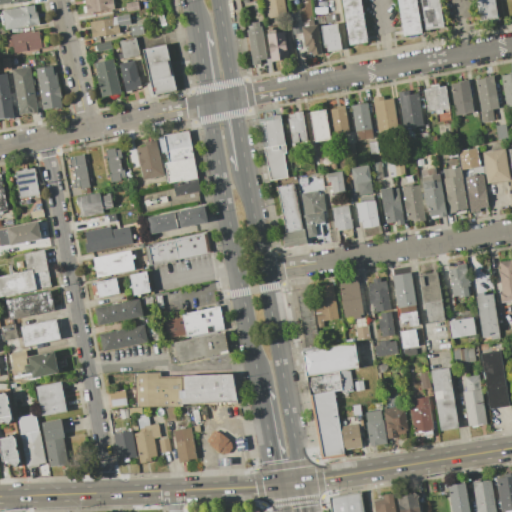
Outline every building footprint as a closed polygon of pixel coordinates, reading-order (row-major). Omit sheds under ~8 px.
[(112,0),(114,9),(86,14),(86,12),(84,13),(83,7),(85,6),(84,3),(82,3),(82,0),(112,0)] [(265,0),(283,0),(286,16),(269,19),(265,0)] [(349,45),(341,0),(416,0),(422,34),(403,37),(396,0),(361,0),(368,42),(349,45)] [(425,30),(419,0),(494,0),(497,18),(479,21),(475,0),(438,0),(443,27),(425,30)] [(125,3),(138,1),(139,10),(127,12),(125,3)] [(2,10),(34,5),(35,12),(37,12),(39,25),(5,30),(2,10)] [(89,22),(123,16),(126,18),(128,32),(92,38),(89,22)] [(252,65),(246,30),(252,29),(251,23),(258,22),(259,26),(261,26),(266,59),(259,60),(259,64),(252,65)] [(301,27),(317,24),(322,54),(312,56),(312,53),(308,53),(307,46),(304,47),(301,27)] [(320,26),(337,24),(341,50),(327,52),(326,44),(323,45),(320,26)] [(130,28),(143,26),(144,34),(132,36),(130,28)] [(6,35),(38,29),(40,40),(44,40),(45,46),(41,47),(42,49),(13,53),(12,47),(8,48),(6,35)] [(270,62),(266,34),(284,32),(288,59),(270,62)] [(119,41),(135,37),(139,55),(123,58),(119,41)] [(110,41),(111,49),(97,52),(95,44),(110,41)] [(153,95),(142,49),(165,44),(176,90),(153,95)] [(121,94),(113,96),(112,95),(102,97),(100,88),(98,88),(95,78),(97,77),(94,63),(113,59),(121,94)] [(125,92),(119,64),(134,60),(138,77),(139,77),(141,86),(136,87),(136,89),(125,92)] [(36,68),(52,65),(53,73),(56,72),(62,108),(43,111),(36,68)] [(19,115),(12,69),(30,66),(38,113),(29,115),(29,113),(19,115)] [(500,76),(511,74),(511,72),(511,71),(511,106),(506,107),(500,76)] [(0,74),(6,73),(14,117),(0,119),(0,74)] [(475,80),(494,76),(499,107),(492,109),(494,120),(492,120),(492,122),(483,124),(483,122),(481,122),(480,111),(481,111),(475,80)] [(449,84),(461,82),(460,81),(468,79),(473,112),(467,113),(468,115),(461,116),(461,114),(455,115),(449,84)] [(449,108),(441,110),(442,113),(435,115),(435,111),(427,112),(425,105),(427,105),(426,101),(425,101),(423,90),(429,89),(429,83),(437,82),(438,87),(445,86),(449,108)] [(423,125),(403,128),(397,92),(408,91),(409,94),(418,93),(423,125)] [(398,131),(378,134),(372,97),(383,95),(384,99),(393,98),(398,131)] [(351,105),(367,103),(373,137),(357,140),(351,105)] [(329,109),(345,107),(349,133),(345,133),(333,135),(329,109)] [(309,112),(325,109),(330,139),(323,140),(324,141),(314,143),(309,112)] [(307,141),(292,144),(287,118),(288,118),(288,115),(293,114),(293,112),(302,111),(307,141)] [(269,181),(264,147),(268,147),(263,121),(272,120),(271,116),(279,115),(286,153),(283,153),(287,178),(269,181)] [(503,124),(505,139),(497,140),(495,126),(503,124)] [(196,178),(182,181),(182,179),(168,182),(164,163),(167,162),(162,135),(187,130),(196,178)] [(349,133),(355,132),(357,144),(347,146),(345,133),(349,133)] [(431,152),(422,154),(419,134),(428,132),(431,152)] [(163,175),(143,179),(136,148),(144,146),(144,142),(156,139),(163,175)] [(369,143),(377,142),(379,153),(370,155),(369,143)] [(105,149),(115,148),(115,150),(120,149),(122,158),(119,158),(122,170),(124,169),(125,177),(120,178),(121,180),(112,182),(105,149)] [(480,166),(461,169),(458,151),(477,148),(480,166)] [(504,149),(510,180),(487,184),(481,152),(504,149)] [(90,187),(79,189),(79,187),(74,188),(72,180),(74,179),(72,168),(70,168),(68,160),(73,159),(73,156),(83,154),(90,187)] [(402,160),(404,174),(395,176),(393,161),(402,160)] [(380,162),(383,178),(375,179),(372,164),(380,162)] [(373,193),(359,196),(358,192),(354,192),(350,168),(368,165),(373,193)] [(459,166),(467,209),(462,209),(462,211),(449,213),(443,179),(444,178),(442,169),(459,166)] [(39,195),(21,199),(15,172),(22,171),(21,169),(27,168),(27,170),(33,168),(39,195)] [(439,174),(446,217),(438,218),(437,216),(427,217),(421,182),(422,182),(420,170),(434,168),(436,174),(439,174)] [(345,191),(332,193),(331,181),(323,183),(322,175),(326,175),(326,174),(341,171),(345,191)] [(0,211),(0,173),(5,173),(6,181),(2,182),(8,210),(0,211)] [(483,174),(489,207),(479,208),(480,211),(470,213),(464,178),(483,174)] [(195,181),(198,191),(174,196),(171,183),(179,181),(180,184),(195,181)] [(277,187),(293,183),(302,230),(285,233),(277,187)] [(425,221),(414,223),(413,219),(407,220),(401,188),(419,185),(425,221)] [(403,223),(395,225),(395,222),(387,223),(385,213),(384,213),(380,189),(391,187),(391,189),(398,188),(403,223)] [(301,193),(318,190),(318,194),(322,193),(325,212),(322,212),(324,222),(314,224),(316,235),(308,237),(301,193)] [(99,193),(99,196),(109,194),(112,208),(102,210),(103,214),(83,218),(83,217),(80,217),(78,208),(77,208),(75,197),(99,193)] [(374,200),(379,226),(363,228),(362,221),(359,222),(356,203),(374,200)] [(151,234),(147,217),(203,205),(207,222),(151,234)] [(352,229),(336,231),(332,208),(348,205),(352,229)] [(43,210),(44,216),(32,218),(31,212),(43,210)] [(39,221),(42,239),(18,244),(19,248),(2,251),(0,241),(0,235),(7,234),(6,228),(39,221)] [(133,242),(86,252),(85,244),(94,242),(92,231),(110,227),(110,231),(129,227),(133,242)] [(306,243),(284,247),(282,233),(285,233),(302,230),(304,230),(306,243)] [(206,232),(211,252),(151,265),(147,244),(206,232)] [(0,296),(0,276),(27,271),(23,254),(43,250),(51,286),(0,296)] [(96,278),(92,258),(129,250),(130,254),(133,253),(135,263),(132,264),(133,270),(96,278)] [(511,301),(500,303),(498,291),(501,291),(498,269),(499,269),(498,262),(511,260),(511,301)] [(466,264),(471,293),(468,293),(469,297),(459,298),(459,296),(452,297),(448,270),(457,268),(456,265),(466,264)] [(150,292),(133,296),(129,275),(146,271),(150,292)] [(436,272),(445,321),(428,324),(424,304),(423,304),(418,277),(422,277),(422,275),(436,272)] [(415,305),(397,308),(392,276),(410,273),(415,305)] [(116,277),(120,293),(98,298),(95,282),(116,277)] [(390,310),(375,312),(374,307),(371,308),(367,284),(373,283),(372,279),(380,278),(380,282),(385,281),(390,310)] [(358,281),(363,314),(360,315),(361,318),(351,320),(351,316),(344,318),(338,284),(358,281)] [(338,318),(323,321),(323,324),(317,325),(313,302),(320,301),(318,291),(324,290),(323,286),(332,284),(338,318)] [(55,310),(10,320),(5,300),(51,290),(55,310)] [(500,339),(482,342),(475,296),(477,296),(476,293),(483,292),(484,295),(493,294),(500,339)] [(296,296),(310,294),(318,347),(304,349),(296,296)] [(151,303),(141,305),(139,297),(150,295),(151,303)] [(142,316),(98,326),(94,308),(139,299),(142,316)] [(218,306),(223,328),(185,336),(184,332),(166,336),(163,320),(181,316),(180,314),(218,306)] [(418,326),(409,328),(407,321),(401,322),(400,314),(416,311),(418,326)] [(390,312),(394,335),(382,337),(381,331),(379,332),(377,319),(381,318),(380,314),(390,312)] [(450,338),(474,334),(471,317),(447,321),(450,338)] [(20,327),(57,319),(61,339),(24,346),(20,327)] [(0,326),(15,324),(18,338),(3,341),(0,330),(0,326)] [(102,352),(99,334),(143,325),(145,333),(147,332),(149,342),(102,352)] [(366,325),(368,338),(356,340),(354,327),(366,325)] [(415,329),(417,346),(402,349),(399,331),(415,329)] [(175,363),(171,342),(222,331),(223,337),(227,336),(229,350),(226,351),(226,352),(175,363)] [(160,339),(149,341),(147,334),(158,332),(160,339)] [(395,341),(397,354),(376,358),(374,346),(378,345),(377,342),(389,340),(389,342),(395,341)] [(353,341),(357,367),(348,369),(305,376),(301,350),(304,349),(318,347),(353,341)] [(453,350),(467,348),(469,361),(455,364),(453,350)] [(55,351),(58,361),(61,361),(63,372),(32,378),(31,373),(26,374),(25,371),(14,373),(10,353),(24,350),(27,364),(29,364),(28,356),(55,351)] [(508,406),(490,409),(480,353),(499,350),(508,406)] [(430,371),(448,368),(458,428),(440,431),(430,371)] [(348,369),(351,391),(341,393),(340,390),(332,391),(308,395),(305,376),(348,369)] [(136,407),(135,372),(161,372),(161,376),(231,375),(236,402),(183,403),(183,406),(136,407)] [(419,374),(428,372),(431,388),(421,390),(419,374)] [(487,424),(468,427),(462,392),(466,391),(464,377),(479,374),(487,424)] [(353,381),(361,380),(362,389),(354,391),(353,381)] [(41,416),(35,387),(60,382),(66,411),(41,416)] [(123,389),(126,405),(111,407),(108,392),(123,389)] [(308,395),(311,411),(314,428),(319,459),(343,455),(337,424),(335,407),(332,391),(308,395)] [(0,394),(6,393),(7,395),(8,395),(13,421),(9,421),(10,424),(5,425),(4,423),(0,424),(0,394)] [(427,396),(433,431),(413,434),(407,400),(427,396)] [(176,419),(168,420),(166,409),(174,407),(176,419)] [(387,439),(384,420),(383,413),(384,412),(383,409),(396,407),(397,410),(404,409),(407,430),(405,431),(405,434),(397,435),(397,437),(387,439)] [(127,409),(128,418),(121,419),(119,410),(127,409)] [(370,446),(366,423),(367,422),(365,412),(380,410),(382,420),(384,420),(387,439),(386,439),(386,443),(370,446)] [(139,463),(134,433),(139,432),(136,416),(147,414),(149,425),(158,424),(161,437),(154,438),(157,456),(150,457),(151,460),(139,463)] [(41,423),(60,419),(69,464),(50,467),(41,423)] [(340,426),(357,423),(361,447),(344,450),(340,426)] [(19,433),(20,433),(19,428),(28,426),(30,431),(39,429),(46,463),(39,464),(40,466),(27,469),(19,433)] [(178,462),(171,430),(190,427),(196,458),(187,460),(188,460),(178,462)] [(215,430),(218,432),(219,430),(227,436),(225,438),(232,444),(231,446),(232,447),(227,453),(221,454),(209,444),(209,443),(206,440),(215,430)] [(132,431),(137,457),(128,458),(129,461),(123,462),(123,459),(117,460),(112,434),(132,431)] [(0,438),(14,436),(15,438),(16,438),(21,464),(17,465),(17,467),(12,468),(12,467),(4,468),(3,462),(2,462),(0,451),(0,438)] [(168,438),(171,451),(161,453),(158,440),(168,438)] [(511,472),(511,511),(504,511),(501,511),(496,479),(505,477),(505,474),(511,472)] [(477,511),(472,481),(480,480),(481,482),(491,480),(495,511),(477,511)] [(464,483),(469,511),(452,511),(448,486),(464,483)] [(331,511),(329,497),(360,492),(363,511),(331,511)] [(374,511),(373,501),(383,499),(383,495),(392,493),(395,511),(374,511)] [(398,511),(396,497),(416,494),(419,511),(398,511)]
